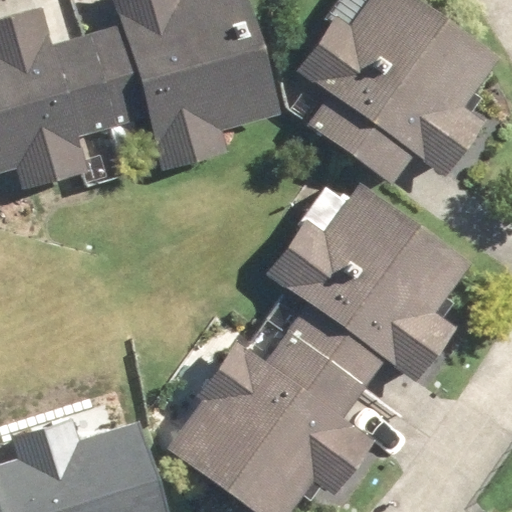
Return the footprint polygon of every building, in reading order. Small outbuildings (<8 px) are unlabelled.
[(117,0),(125,26),(89,37),(116,128),(151,118),(168,172),(231,154),(224,133),(279,117),(244,0),(117,0)] [(312,128),(394,188),(416,157),(447,178),(486,124),(466,109),(499,64),(410,0),(349,0),(299,70),(335,98),(312,128)] [(54,47),(42,10),(0,21),(0,176),(19,171),(25,190),(91,170),(80,139),(116,128),(89,37),(54,47)] [(309,307),(288,335),(365,390),(385,362),(418,385),(457,331),(435,314),(469,266),(359,188),(325,235),(307,223),(268,279),(309,307)] [(343,420),(365,390),(288,335),(267,366),(236,345),(198,397),(207,402),(170,453),(254,511),(296,511),(317,484),(334,496),(373,442),(343,420)] [(22,475),(0,481),(0,511),(164,511),(141,424),(83,440),(78,420),(12,440),(22,475)]
